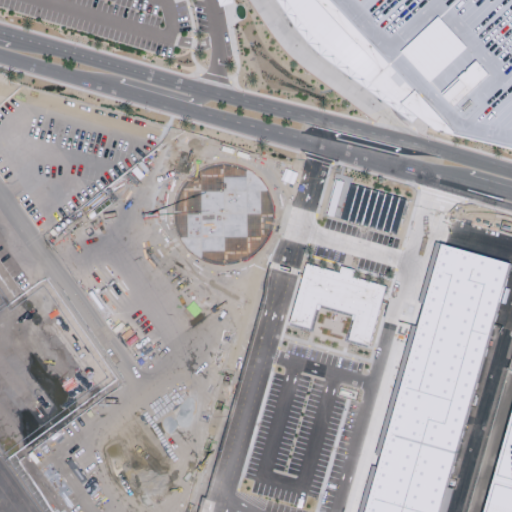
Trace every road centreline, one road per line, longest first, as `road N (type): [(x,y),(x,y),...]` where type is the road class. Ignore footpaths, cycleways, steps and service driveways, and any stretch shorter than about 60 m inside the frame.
road 1 (tertiary): [(0,58),(438,176)]
road 2 (tertiary): [(416,146),(211,93)]
road 3 (tertiary): [(211,93),(13,35)]
road 4 (tertiary): [(92,84),(119,79),(189,99),(211,93)]
